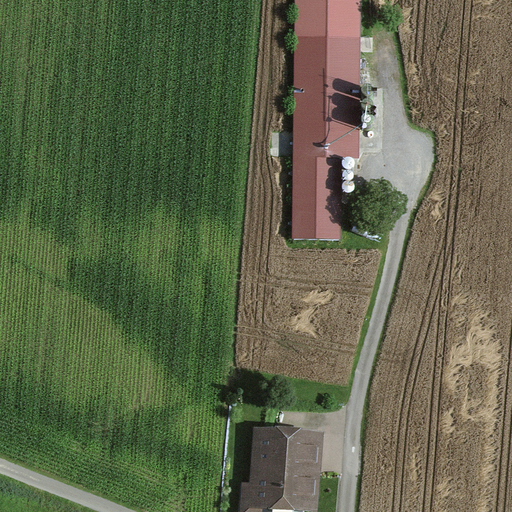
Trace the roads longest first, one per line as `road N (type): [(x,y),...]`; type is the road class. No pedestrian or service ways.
road 1 (track): [(347,511),(356,384),(414,151)]
road 2 (residential): [(0,462),(126,511)]
